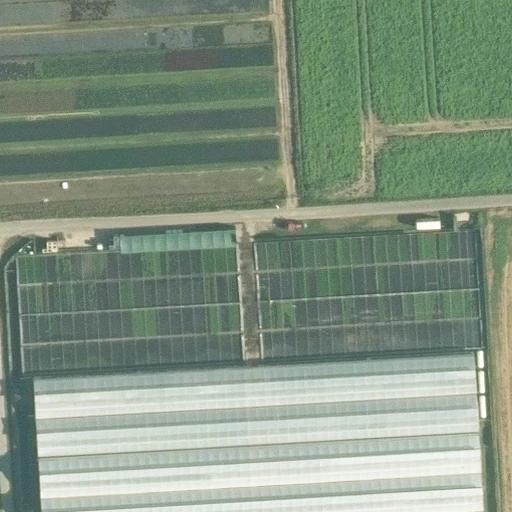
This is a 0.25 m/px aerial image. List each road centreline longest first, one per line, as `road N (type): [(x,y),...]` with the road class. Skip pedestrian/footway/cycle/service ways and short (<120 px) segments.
road 1 (unclassified): [(0,231),(511,201)]
road 2 (track): [(0,381),(7,511)]
